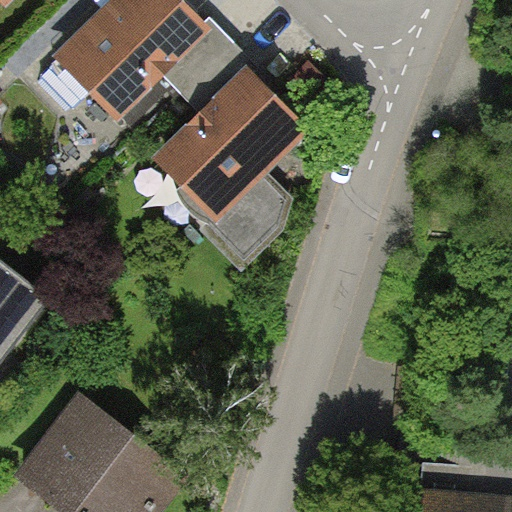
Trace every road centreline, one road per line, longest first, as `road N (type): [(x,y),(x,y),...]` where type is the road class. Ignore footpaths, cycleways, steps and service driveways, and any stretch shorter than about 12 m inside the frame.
road 1 (residential): [(408,69),(265,511)]
road 2 (residential): [(311,0),(357,46),(408,69)]
